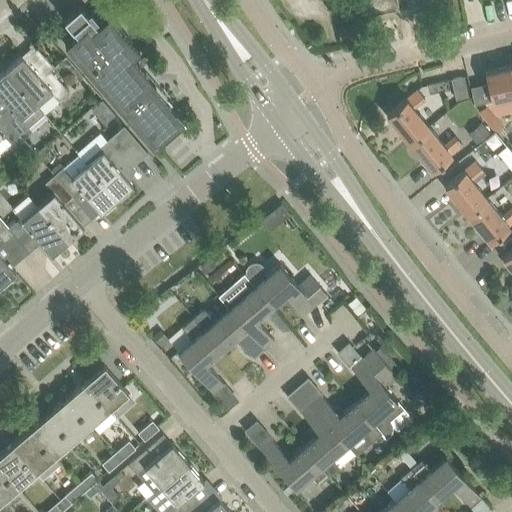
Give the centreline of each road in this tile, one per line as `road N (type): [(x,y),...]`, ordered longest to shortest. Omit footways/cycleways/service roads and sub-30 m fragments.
road 1 (residential): [(511,356),(346,142),(317,87)]
road 2 (secondary): [(511,398),(352,202)]
road 3 (unclassified): [(85,286),(252,148)]
road 4 (residential): [(317,87),(367,62),(511,29)]
road 5 (residential): [(212,436),(85,286)]
road 6 (residential): [(212,436),(339,330)]
